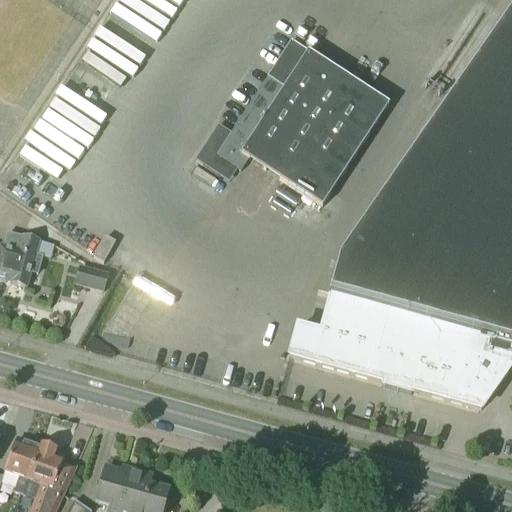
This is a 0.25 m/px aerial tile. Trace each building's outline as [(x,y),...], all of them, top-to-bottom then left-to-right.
[(320,370),(320,369),(347,377),(354,379),(384,387),(383,390),(396,394),(396,395),(397,394),(410,398),(411,394),(480,413),(482,410),(511,367),(511,17),(510,16),(338,262),(318,337),(297,332),(289,361),(314,368),(320,370)] [(321,210),(388,109),(291,45),(216,159),(240,175),(248,162),(321,210)] [(37,277),(41,260),(35,259),(38,246),(22,242),(22,244),(11,241),(8,251),(0,249),(0,283),(26,290),(31,275),(37,277)] [(74,289),(103,297),(108,277),(79,270),(74,289)] [(18,445),(16,444),(4,475),(19,481),(13,495),(21,498),(39,452),(29,448),(28,446),(21,443),(18,445)] [(39,452),(21,498),(37,504),(33,511),(55,511),(74,472),(61,468),(64,461),(55,458),(57,453),(55,453),(54,449),(46,446),(43,448),(41,447),(39,452)] [(109,511),(130,511),(140,476),(130,473),(129,478),(105,471),(95,506),(110,510),(109,511)] [(151,478),(140,476),(130,511),(162,511),(168,494),(148,488),(151,478)]
